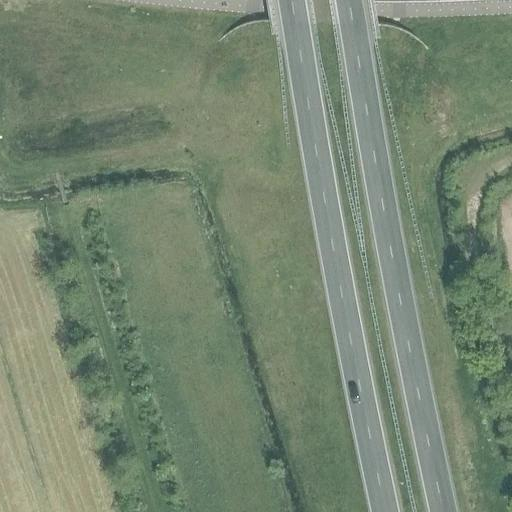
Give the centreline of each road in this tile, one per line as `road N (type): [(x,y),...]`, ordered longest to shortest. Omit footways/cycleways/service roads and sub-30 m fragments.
road 1 (trunk): [(289,0),(386,511)]
road 2 (trunk): [(443,511),(348,0)]
